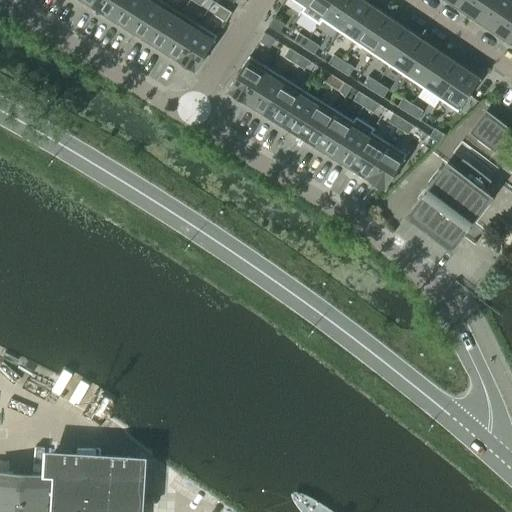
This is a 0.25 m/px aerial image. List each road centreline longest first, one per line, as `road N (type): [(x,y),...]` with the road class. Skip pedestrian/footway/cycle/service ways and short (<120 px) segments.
road 1 (secondary): [(0,111),(299,300),(500,460)]
road 2 (residential): [(500,460),(509,433),(449,291),(192,115)]
road 3 (residential): [(192,115),(0,5)]
road 4 (residential): [(511,72),(401,0)]
road 5 (residential): [(254,0),(192,115)]
